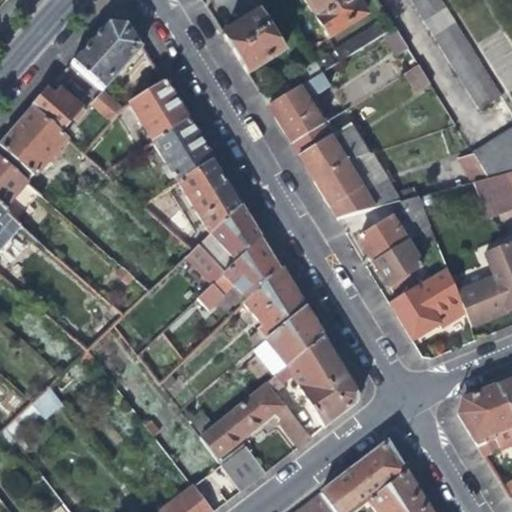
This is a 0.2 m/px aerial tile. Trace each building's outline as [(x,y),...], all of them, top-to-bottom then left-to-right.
[(304,0),(327,36),(362,14),(353,0),(304,0)] [(412,0),(479,107),(500,94),(441,0),(412,0)] [(236,57),(246,74),(282,53),(258,13),(222,34),(236,57)] [(69,63),(101,91),(141,47),(134,35),(127,23),(107,20),(69,63)] [(340,60),(381,33),(375,24),(334,50),(340,60)] [(393,26),(381,33),(392,52),(404,45),(393,26)] [(260,96),(266,107),(320,72),(332,65),(326,55),(260,96)] [(428,83),(416,65),(405,72),(417,90),(428,83)] [(328,85),(320,72),(266,107),(278,126),(290,145),(322,124),(307,98),(328,85)] [(53,81),(47,88),(53,95),(61,88),(53,81)] [(127,104),(151,142),(186,120),(176,104),(163,83),(127,104)] [(80,107),(61,88),(53,95),(47,88),(41,95),(31,107),(57,131),(80,107)] [(121,108),(101,91),(90,103),(109,121),(121,108)] [(0,141),(0,148),(29,174),(39,163),(44,167),(60,151),(55,147),(59,142),(66,149),(65,156),(74,162),(82,153),(57,131),(31,107),(11,129),(0,141)] [(337,115),(322,124),(332,140),(347,130),(337,115)] [(151,142),(176,184),(212,162),(200,143),(186,120),(151,142)] [(348,129),(347,130),(332,140),(322,124),(290,145),(301,163),(313,182),(345,162),(365,155),(348,129)] [(511,126),(471,153),(487,177),(504,172),(511,170),(511,126)] [(0,160),(23,181),(29,174),(0,148),(0,160)] [(372,153),(365,155),(345,162),(362,188),(385,174),(372,153)] [(473,181),(487,177),(471,153),(459,157),(472,181),(473,181)] [(24,182),(23,181),(0,160),(0,206),(1,207),(24,182)] [(176,184),(207,235),(238,205),(226,186),(212,162),(176,184)] [(362,188),(345,162),(313,182),(324,201),(336,219),(390,204),(401,201),(385,174),(362,188)] [(511,192),(504,172),(487,177),(473,181),(488,217),(511,206),(511,192)] [(390,204),(397,215),(400,221),(408,215),(419,233),(429,226),(417,196),(401,201),(390,204)] [(194,248),(220,276),(259,240),(248,221),(238,205),(207,235),(194,248)] [(0,248),(21,225),(6,212),(0,218),(0,248)] [(397,215),(392,218),(406,240),(419,233),(408,215),(400,221),(397,215)] [(366,251),(372,261),(406,240),(392,218),(392,217),(357,238),(366,251)] [(230,287),(243,302),(278,270),(269,255),(259,240),(220,276),(195,300),(204,310),(230,287)] [(420,264),(406,240),(372,261),(383,279),(394,297),(413,286),(405,273),(420,264)] [(491,278),(456,293),(464,313),(470,327),(511,310),(511,309),(511,240),(482,253),(491,278)] [(394,297),(386,301),(397,318),(410,339),(440,321),(442,323),(464,313),(456,293),(445,267),(413,286),(394,297)] [(256,333),(263,341),(302,309),(294,296),(278,270),(243,302),(240,305),(260,328),(256,333)] [(263,341),(287,370),(323,344),(313,327),(302,309),(263,341)] [(340,372),(323,344),(287,370),(323,427),(350,406),(353,393),(340,372)] [(511,377),(509,379),(497,384),(511,417),(511,377)] [(276,378),(264,388),(278,408),(283,406),(273,393),(281,386),(276,378)] [(490,436),(511,425),(511,417),(497,384),(482,390),(461,398),(458,416),(482,456),(496,449),(490,436)] [(32,402),(30,404),(39,413),(44,417),(61,401),(49,386),(45,390),(32,402)] [(308,439),(283,406),(278,408),(264,388),(196,437),(215,462),(258,429),(276,415),(281,422),(278,424),(296,448),(308,439)] [(39,413),(30,404),(5,428),(13,438),(39,413)] [(511,440),(511,425),(490,436),(496,449),(511,440)] [(378,447),(293,511),(351,511),(366,501),(403,473),(396,462),(387,447),(378,447)] [(243,448),(219,467),(238,492),(250,483),(262,474),(243,448)] [(219,467),(191,488),(209,511),(212,511),(226,501),(238,492),(219,467)] [(366,501),(374,511),(417,511),(424,507),(415,492),(403,473),(366,501)] [(209,511),(191,488),(158,511),(209,511)]
